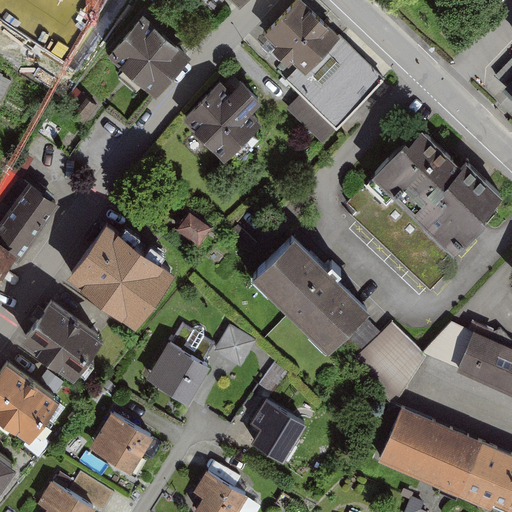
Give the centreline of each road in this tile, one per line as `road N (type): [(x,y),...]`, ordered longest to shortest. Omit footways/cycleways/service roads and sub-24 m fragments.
road 1 (unclassified): [(0,330),(135,143),(265,0)]
road 2 (residential): [(348,0),(511,153)]
